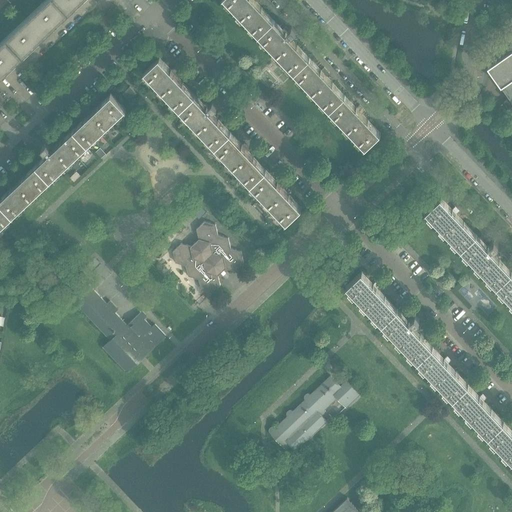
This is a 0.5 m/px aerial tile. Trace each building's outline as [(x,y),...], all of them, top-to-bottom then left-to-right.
[(0,77),(81,0),(44,0),(0,42),(0,77)] [(273,19),(261,6),(256,1),(256,0),(226,0),(258,34),(273,19)] [(283,29),(281,27),(273,19),(258,34),(294,72),(309,57),(291,38),(294,35),(292,34),(296,30),(292,25),(288,29),(286,26),(283,29)] [(511,47),(487,65),(488,67),(494,75),(500,84),(511,76),(511,47)] [(171,70),(165,63),(159,57),(144,71),(179,109),(195,95),(177,76),(180,73),(174,67),(171,70)] [(321,70),(316,65),(309,57),(294,72),(330,109),(345,95),(327,76),(330,73),(324,67),(321,70)] [(511,79),(502,87),(506,92),(509,97),(503,102),(511,114),(511,79)] [(129,100),(136,93),(130,86),(123,93),(129,100)] [(50,145),(47,141),(42,146),(45,149),(43,152),(46,155),(17,182),(14,179),(8,184),(11,187),(0,197),(0,226),(126,108),(111,93),(92,110),(90,107),(84,113),(87,116),(55,146),(52,142),(50,145)] [(204,104),(201,101),(195,95),(179,109),(215,147),(230,132),(212,113),(215,110),(213,109),(217,105),(213,100),(209,104),(207,101),(204,104)] [(356,108),(352,103),(345,95),(330,109),(365,147),(380,133),(362,113),(365,111),(359,105),(356,108)] [(245,142),(242,145),(230,132),(215,147),(251,184),(266,170),(248,151),(251,148),(245,142)] [(277,182),(272,177),(266,170),(251,184),(286,222),(301,208),(283,188),(286,185),(280,179),(277,182)] [(425,211),(511,302),(511,272),(491,250),(498,244),(494,239),(487,246),(441,197),(425,211)] [(199,202),(191,209),(199,218),(207,211),(199,202)] [(212,293),(214,291),(220,285),(218,274),(220,272),(223,275),(226,272),(223,269),(225,267),(236,270),(244,262),(241,251),(231,248),(228,238),(218,235),(216,224),(205,221),(196,229),(199,239),(191,246),(181,243),(173,251),(175,262),(186,266),(188,276),(198,279),(201,289),(212,293)] [(417,361),(432,346),(413,326),(420,319),(415,314),(408,321),(384,296),(361,271),(346,286),(417,361)] [(111,340),(105,344),(102,348),(124,371),(136,358),(135,357),(140,353),(143,357),(165,336),(155,324),(151,327),(144,319),(147,316),(142,311),(127,325),(115,312),(118,309),(110,301),(107,304),(88,284),(91,281),(84,273),(65,290),(111,340)] [(511,431),(506,425),(432,346),(417,361),(511,460),(511,431)] [(328,421),(323,415),(326,412),(325,410),(338,398),(346,407),(359,394),(355,390),(347,382),(342,387),(330,375),(311,394),(310,393),(309,393),(307,394),(306,394),(305,395),(305,397),(305,398),(305,399),(293,411),(292,410),(291,410),(289,411),(288,412),(287,413),(287,414),(287,415),(287,417),(276,428),(275,427),(273,427),(272,427),(271,428),(270,429),(270,431),(270,432),(270,433),(286,450),(291,445),(296,451),(328,421)] [(332,511),(360,511),(347,498),(343,502),(332,511)]
